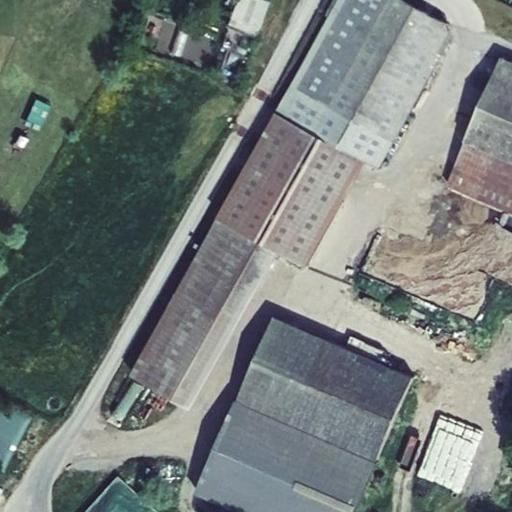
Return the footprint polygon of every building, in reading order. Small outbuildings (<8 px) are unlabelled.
[(450,36),(385,0),(337,0),(272,118),(127,380),(188,414),(276,256),(302,271),(361,167),(373,173),(450,36)] [(252,44),(266,4),(251,0),(230,0),(219,32),(252,44)] [(443,190),(511,219),(511,65),(499,59),(443,190)] [(371,465),(410,381),(271,319),(233,403),(371,465)] [(350,511),(371,465),(233,403),(192,496),(228,511),(350,511)] [(159,511),(123,476),(96,503),(104,511),(116,511),(121,507),(126,511),(159,511)]
